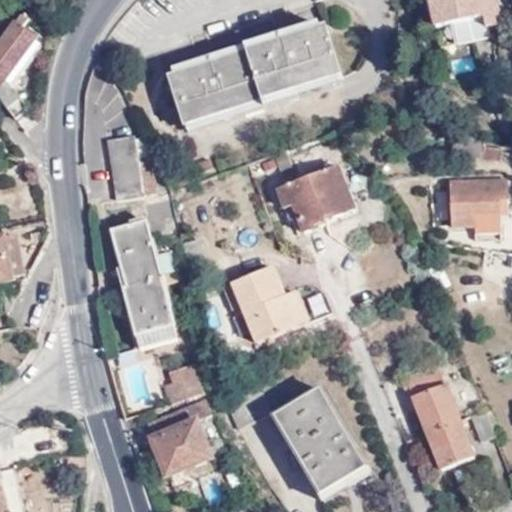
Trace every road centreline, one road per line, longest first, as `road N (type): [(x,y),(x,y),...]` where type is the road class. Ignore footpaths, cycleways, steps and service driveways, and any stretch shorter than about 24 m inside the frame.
road 1 (tertiary): [(91,368),(65,172)]
road 2 (tertiary): [(65,172),(73,64),(106,0)]
road 3 (unknown): [(432,511),(369,351)]
road 4 (tertiary): [(125,495),(91,368)]
